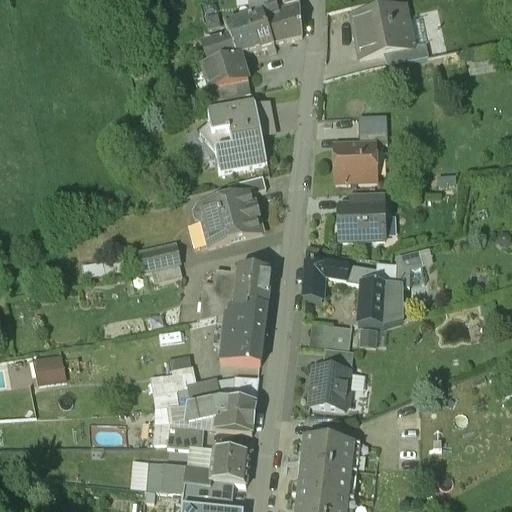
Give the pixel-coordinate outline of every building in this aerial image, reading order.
[(282,0),(265,0),(266,6),(263,7),(267,17),(277,14),(275,7),(283,7),(282,0)] [(214,20),(208,2),(197,5),(202,20),(204,25),(206,32),(223,28),(227,27),(224,17),(214,20)] [(263,6),(256,9),(259,19),(264,17),(267,17),(263,7),(263,6)] [(299,7),(277,14),(287,43),(302,40),(299,7)] [(404,10),(352,20),(359,60),(392,54),(412,50),(412,49),(404,10)] [(267,17),(264,17),(273,47),(287,43),(277,14),(267,17)] [(259,19),(248,22),(259,52),(273,47),(264,17),(259,19)] [(227,27),(223,28),(227,41),(203,49),(209,69),(236,60),(259,53),(259,52),(248,22),(227,27)] [(424,47),(412,49),(412,50),(392,54),(395,66),(426,59),(424,47)] [(209,69),(201,72),(208,92),(212,91),(246,85),(239,59),(209,69)] [(246,85),(212,91),(214,104),(250,98),(246,85)] [(266,106),(207,117),(209,127),(199,135),(214,155),(218,176),(267,166),(261,134),(271,132),(266,106)] [(385,136),(358,137),(359,149),(374,148),(386,148),(385,136)] [(359,149),(335,150),(337,188),(348,187),(350,189),(355,189),(357,187),(376,186),(374,148),(359,149)] [(263,181),(228,190),(231,201),(252,196),(252,197),(266,194),(263,181)] [(231,201),(199,210),(195,217),(196,221),(203,226),(206,225),(212,249),(262,236),(259,222),(260,222),(256,209),(255,210),(252,197),(252,196),(231,201)] [(385,196),(350,198),(350,211),(384,209),(385,209),(385,196)] [(350,211),(342,211),(339,213),(339,225),(342,228),(343,246),(385,244),(384,209),(350,211)] [(173,249),(139,257),(144,278),(152,276),(178,270),(173,249)] [(418,257),(398,263),(397,290),(401,290),(400,277),(421,271),(418,257)] [(324,269),(305,268),(303,304),(321,305),(321,302),(323,283),(324,269)] [(364,276),(324,269),(323,283),(347,287),(361,289),(361,287),(363,287),(363,281),(364,276)] [(178,270),(152,276),(155,289),(182,283),(178,270)] [(271,275),(231,270),(230,277),(216,275),(214,289),(204,288),(200,325),(217,322),(230,318),(231,311),(246,313),(247,309),(266,311),(271,275)] [(421,271),(400,277),(401,290),(425,284),(421,271)] [(387,279),(369,277),(368,282),(363,281),(363,287),(386,289),(387,279)] [(347,287),(323,283),(321,302),(346,304),(347,287)] [(363,287),(361,287),(361,289),(358,329),(383,331),(402,325),(401,290),(397,290),(386,289),(363,287)] [(246,313),(231,311),(230,318),(229,329),(225,328),(220,366),(260,370),(266,311),(247,309),(246,313)] [(341,325),(301,321),(298,351),(325,354),(336,355),(341,325)] [(336,355),(325,354),(322,374),(348,377),(350,377),(352,357),(336,355)] [(189,360),(167,364),(169,376),(191,372),(189,360)] [(42,394),(73,388),(68,364),(38,369),(42,394)] [(322,374),(313,373),(309,411),(344,415),(344,412),(348,409),(349,400),(346,396),(348,377),(322,374)] [(219,405),(207,408),(206,422),(218,419),(219,405)] [(255,408),(219,405),(218,419),(217,437),(251,440),(255,408)] [(207,408),(190,411),(190,421),(189,425),(206,422),(207,408)] [(344,511),(352,447),(307,442),(298,511),(344,511)] [(249,460),(215,455),(212,476),(211,487),(245,491),(249,460)] [(200,475),(186,473),(184,491),(198,492),(200,475)] [(212,476),(200,475),(198,492),(210,493),(211,487),(212,476)] [(198,492),(184,491),(181,511),(183,511),(208,511),(210,494),(210,493),(198,492)]
